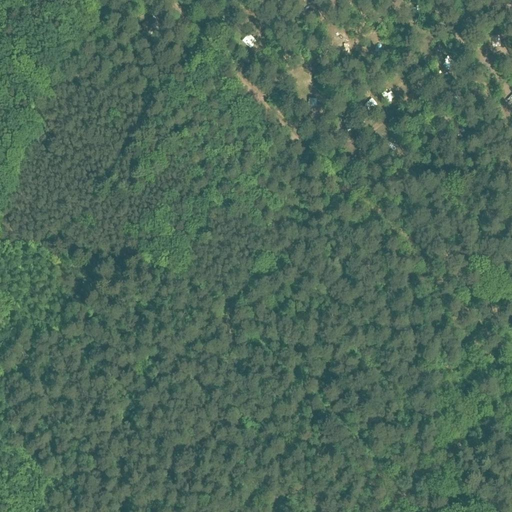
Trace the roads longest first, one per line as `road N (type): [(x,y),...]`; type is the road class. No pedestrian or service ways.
road 1 (track): [(511,357),(167,0)]
road 2 (track): [(474,0),(373,134),(306,147)]
road 3 (track): [(407,495),(511,403)]
